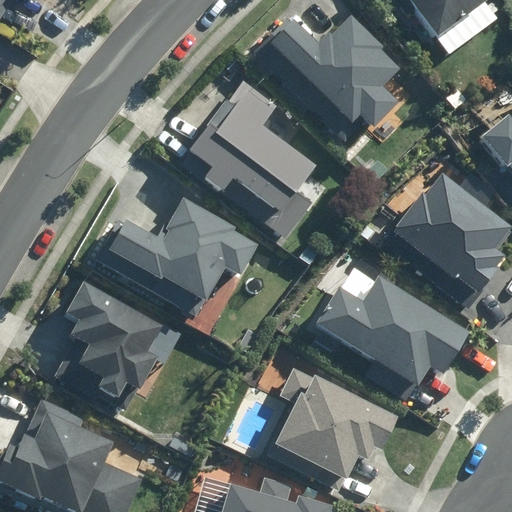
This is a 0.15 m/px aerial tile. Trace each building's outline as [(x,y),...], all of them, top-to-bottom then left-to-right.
[(400,0),(412,14),(415,11),(442,42),(489,2),(487,0),(400,0)] [(286,19),(261,46),(350,127),(358,118),(373,131),(396,106),(383,95),(402,74),(383,56),(386,52),(349,18),(331,38),(328,34),(316,47),(286,19)] [(273,116),(240,90),(187,153),(210,172),(202,181),(221,197),(233,182),(276,219),(267,229),(281,241),(311,207),(297,195),(316,173),(263,128),(273,116)] [(509,117),(480,140),(504,171),(509,168),(511,171),(511,118),(511,120),(509,117)] [(392,234),(477,304),(510,264),(497,253),(511,235),(440,176),(392,234)] [(129,221),(107,251),(160,284),(162,281),(202,305),(226,268),(240,277),(258,249),(236,235),(238,232),(183,198),(157,239),(129,221)] [(471,336),(378,279),(359,307),(336,293),(316,327),(419,390),(431,370),(445,379),(471,336)] [(94,390),(119,404),(129,388),(144,397),(162,365),(147,356),(162,330),(81,284),(63,316),(76,324),(68,339),(85,348),(73,368),(98,383),(94,390)] [(398,422),(293,370),(279,399),(295,407),(274,449),(347,485),(359,461),(364,463),(372,449),(382,454),(398,422)] [(3,460),(0,466),(0,482),(36,502),(38,498),(64,511),(124,511),(140,482),(106,464),(114,448),(66,423),(69,417),(50,406),(30,444),(23,440),(11,464),(3,460)] [(294,506),(228,490),(221,511),(328,511),(329,509),(295,500),(294,506)]
